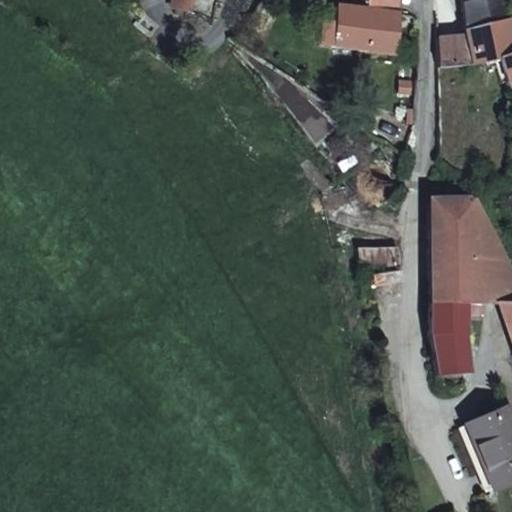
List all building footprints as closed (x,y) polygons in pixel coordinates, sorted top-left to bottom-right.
[(183,0),(180,0),(179,7),(187,11),(188,8),(190,3),(183,0)] [(399,0),(371,0),(371,11),(347,6),(346,16),(337,15),(332,51),(396,56),(398,19),(399,0)] [(339,0),(339,5),(347,6),(371,11),(371,0),(339,0)] [(459,0),(463,32),(504,18),(497,0),(459,0)] [(511,40),(504,18),(463,32),(464,39),(467,63),(500,58),(511,55),(511,40)] [(435,65),(467,63),(464,39),(435,39),(435,65)] [(511,90),(511,55),(500,58),(505,92),(511,90)] [(511,267),(471,202),(432,204),(424,344),(438,394),(445,408),(466,394),(455,345),(465,342),(463,329),(456,330),(454,312),(468,311),(467,299),(484,296),(511,359),(511,267)] [(399,270),(397,245),(356,248),(358,273),(399,270)] [(511,474),(487,417),(459,430),(488,496),(511,485),(511,474)]
